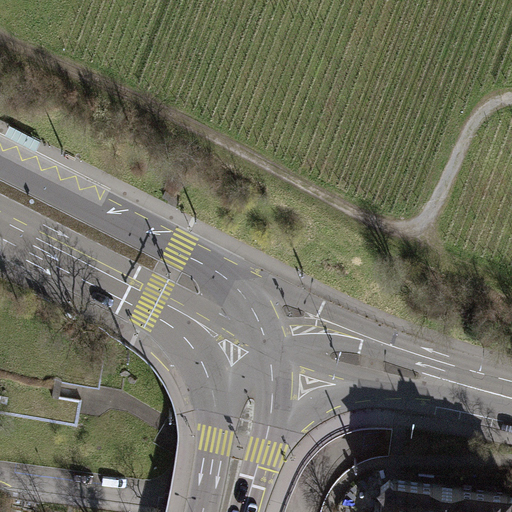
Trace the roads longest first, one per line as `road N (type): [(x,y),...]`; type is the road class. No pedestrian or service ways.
road 1 (secondary): [(265,333),(190,257),(0,161)]
road 2 (secondary): [(0,220),(154,297),(265,333)]
road 3 (tertiary): [(265,333),(511,395)]
road 4 (secondary): [(265,333),(227,394),(199,511)]
road 5 (secondary): [(247,511),(271,418),(265,333)]
road 6 (residential): [(0,474),(148,493),(170,485)]
road 7 (residential): [(170,485),(302,502)]
